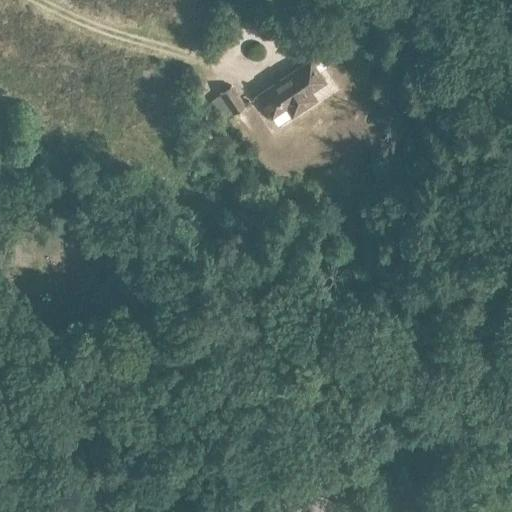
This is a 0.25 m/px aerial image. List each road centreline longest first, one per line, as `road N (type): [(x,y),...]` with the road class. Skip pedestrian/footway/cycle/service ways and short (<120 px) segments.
road 1 (unclassified): [(290,511),(374,441),(418,422),(511,429)]
road 2 (track): [(212,61),(41,0)]
